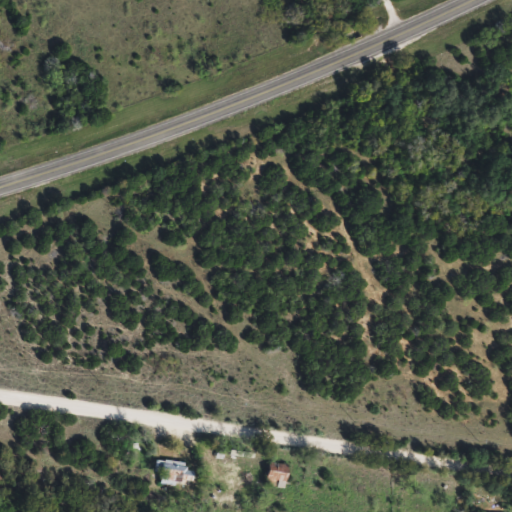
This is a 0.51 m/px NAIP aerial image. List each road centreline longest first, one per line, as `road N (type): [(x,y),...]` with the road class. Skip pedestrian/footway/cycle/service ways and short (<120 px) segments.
road 1 (residential): [(511,480),(0,403)]
road 2 (primary): [(0,183),(190,121),(465,0)]
